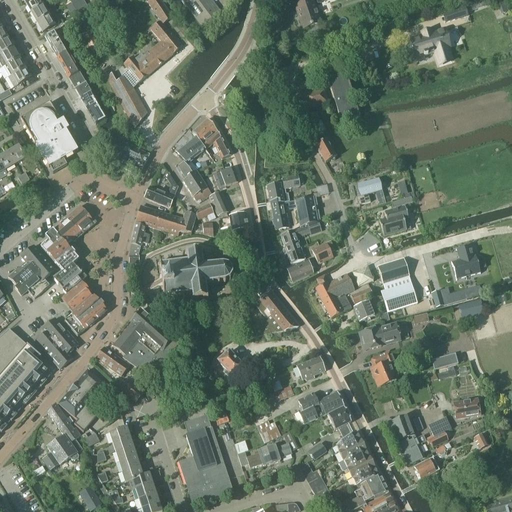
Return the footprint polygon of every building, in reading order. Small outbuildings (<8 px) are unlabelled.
[(31,0),(25,4),(30,14),(43,7),(39,1),(41,0),(31,0)] [(82,0),(72,6),(75,11),(85,5),(82,0)] [(132,89),(181,48),(163,25),(171,17),(160,0),(145,0),(159,22),(151,30),(161,43),(150,52),(147,48),(143,50),(147,55),(143,58),(141,55),(135,60),(133,58),(123,65),(127,70),(120,76),(122,78),(116,82),(111,73),(105,77),(134,129),(146,114),(132,89)] [(182,0),(181,1),(184,6),(195,21),(205,14),(201,9),(211,2),(210,0),(182,0)] [(303,31),(319,25),(311,1),(295,6),(303,31)] [(205,14),(195,21),(202,31),(203,30),(222,16),(211,2),(201,9),(205,14)] [(85,5),(75,11),(78,16),(88,10),(85,5)] [(43,7),(30,14),(36,24),(48,17),(43,7)] [(466,8),(454,12),(456,20),(468,16),(466,8)] [(456,20),(454,12),(442,16),(444,23),(456,20)] [(48,17),(36,24),(42,35),(55,27),(59,25),(53,15),(49,18),(48,17)] [(420,39),(410,42),(415,59),(423,57),(423,58),(427,57),(427,56),(434,53),(436,61),(449,57),(447,49),(449,49),(443,31),(433,35),(432,32),(419,36),(420,39)] [(57,59),(68,53),(58,36),(56,32),(44,39),(51,50),(51,49),(57,59)] [(90,33),(83,37),(92,56),(100,52),(90,33)] [(7,40),(0,44),(0,57),(13,50),(7,40)] [(6,67),(19,59),(13,50),(0,57),(6,67)] [(69,80),(80,73),(68,53),(57,59),(60,64),(59,64),(65,75),(66,75),(69,80)] [(6,67),(2,69),(8,79),(12,77),(24,69),(19,60),(6,67)] [(12,77),(8,79),(14,89),(18,87),(30,80),(24,69),(12,77)] [(80,101),(91,94),(80,73),(69,80),(75,90),(74,90),(80,101)] [(341,124),(359,118),(345,74),(327,80),(341,124)] [(310,82),(299,85),(300,90),(312,86),(310,82)] [(308,110),(327,104),(323,91),(304,97),(308,110)] [(0,95),(0,103),(11,97),(8,92),(0,96),(0,95)] [(95,127),(106,120),(91,94),(80,101),(81,101),(90,116),(89,116),(95,127)] [(49,106),(21,122),(27,133),(28,132),(53,175),(66,167),(63,161),(69,157),(72,146),(65,134),(68,132),(66,127),(63,122),(59,124),(55,117),(49,106)] [(327,109),(319,111),(322,121),(330,119),(327,109)] [(312,122),(304,127),(312,141),(315,147),(325,164),(336,158),(326,141),(322,135),(321,136),(315,124),(319,122),(317,114),(310,116),(312,122)] [(207,120),(192,134),(195,138),(205,151),(212,146),(213,148),(215,147),(222,161),(230,156),(221,139),(207,120)] [(180,148),(174,153),(184,163),(177,169),(184,180),(182,181),(196,203),(199,204),(209,198),(208,198),(213,196),(196,171),(198,170),(192,163),(193,162),(192,161),(205,151),(195,138),(182,149),(180,148)] [(114,139),(104,160),(117,166),(127,145),(114,139)] [(127,145),(117,166),(138,177),(148,156),(127,145)] [(8,154),(15,167),(24,162),(26,164),(31,161),(25,151),(21,154),(18,148),(8,154)] [(8,154),(0,158),(0,164),(5,173),(15,167),(8,154)] [(219,190),(238,183),(232,170),(214,176),(219,190)] [(149,188),(145,199),(169,209),(174,198),(178,189),(169,175),(166,181),(170,188),(168,193),(170,194),(169,196),(149,188)] [(280,185),(267,188),(270,202),(278,201),(278,205),(284,204),(289,203),(288,197),(286,197),(285,190),(299,187),(299,186),(298,177),(297,176),(282,179),(283,186),(280,187),(280,185)] [(378,181),(352,188),(355,199),(356,202),(353,203),(352,209),(356,209),(361,208),(360,206),(369,204),(367,196),(381,192),(378,181)] [(226,197),(204,205),(206,210),(211,209),(214,216),(231,210),(226,197)] [(278,201),(270,202),(273,219),(272,219),(274,226),(275,231),(289,228),(285,208),(295,206),(300,229),(307,227),(317,223),(312,198),(289,203),(284,204),(278,205),(278,201)] [(404,201),(391,204),(393,209),(412,204),(411,199),(404,201)] [(140,207),(136,225),(146,228),(154,230),(159,231),(158,232),(178,238),(179,234),(191,234),(196,218),(185,214),(183,220),(140,207)] [(81,208),(66,220),(79,235),(93,223),(90,220),(81,208)] [(386,221),(379,222),(383,238),(411,231),(405,208),(384,214),(386,221)] [(236,240),(235,232),(247,230),(245,215),(229,217),(231,229),(220,231),(221,240),(226,240),(226,242),(236,240)] [(66,220),(53,232),(66,247),(72,241),(73,241),(79,235),(66,220)] [(317,223),(307,227),(309,234),(309,235),(320,231),(317,223)] [(130,244),(130,245),(141,247),(142,243),(147,245),(149,236),(144,234),(146,228),(136,225),(130,244)] [(212,225),(202,226),(203,237),(213,240),(212,225)] [(300,229),(281,236),(287,255),(300,251),(299,249),(296,239),(309,234),(307,227),(300,229)] [(49,243),(42,250),(63,274),(73,266),(79,261),(66,247),(53,232),(45,239),(49,243)] [(331,243),(311,252),(318,267),(333,260),(329,252),(334,250),(331,243)] [(129,254),(129,256),(139,256),(141,247),(130,245),(129,254)] [(471,248),(470,247),(455,251),(456,252),(459,262),(451,264),(452,269),(454,277),(456,282),(456,281),(479,275),(480,275),(478,270),(485,269),(483,260),(476,262),(475,257),(473,257),(471,248)] [(34,301),(49,288),(44,281),(54,272),(34,248),(21,260),(25,265),(8,280),(16,289),(14,290),(21,298),(27,293),(34,301)] [(300,251),(287,255),(291,265),(303,261),(302,258),(305,257),(303,252),(302,248),(299,249),(300,251)] [(186,259),(159,263),(164,297),(191,293),(192,300),(207,298),(205,284),(222,281),(229,279),(232,274),(231,268),(227,264),(220,263),(203,264),(201,250),(186,252),(186,259)] [(129,256),(129,264),(139,264),(139,256),(129,256)] [(292,282),(312,274),(307,260),(286,269),(292,282)] [(403,260),(377,268),(382,285),(408,277),(403,260)] [(63,274),(54,282),(66,296),(82,283),(83,281),(80,277),(82,276),(73,266),(63,274)] [(330,283),(326,276),(316,281),(319,288),(315,291),(330,320),(351,309),(344,296),(354,291),(345,275),(330,283)] [(384,292),(380,293),(386,314),(416,305),(408,277),(382,285),(384,292)] [(66,296),(61,301),(73,315),(94,297),(92,296),(82,283),(66,296)] [(369,299),(372,298),(372,296),(369,289),(350,297),(354,305),(369,299)] [(448,290),(431,295),(435,310),(463,302),(460,293),(449,296),(448,290)] [(257,338),(277,333),(298,328),(270,293),(255,305),(268,321),(252,327),(257,338)] [(73,315),(64,323),(77,338),(107,312),(94,297),(73,315)] [(359,323),(374,317),(368,302),(352,308),(359,323)] [(470,304),(458,307),(462,320),(466,319),(482,314),(479,304),(479,302),(478,302),(473,303),(470,304)] [(113,347),(113,348),(126,358),(124,360),(123,361),(151,381),(155,384),(178,344),(154,323),(141,311),(130,324),(131,325),(113,347)] [(386,314),(379,316),(381,323),(389,322),(387,315),(386,315),(386,314)] [(59,371),(73,360),(68,355),(77,347),(55,321),(42,332),(45,336),(35,344),(59,371)] [(379,329),(360,334),(362,342),(364,341),(367,351),(381,347),(380,346),(409,339),(405,323),(379,330),(379,329)] [(247,341),(255,338),(249,325),(242,328),(247,341)] [(0,433),(1,434),(7,428),(6,427),(10,422),(11,423),(17,416),(16,416),(25,406),(36,394),(36,393),(40,388),(40,389),(46,382),(45,382),(50,377),(46,374),(47,373),(25,354),(28,349),(8,332),(0,338),(0,433)] [(103,349),(95,360),(106,368),(110,363),(109,362),(111,360),(112,361),(115,357),(103,349)] [(233,379),(244,369),(229,353),(218,362),(226,371),(225,373),(230,379),(232,377),(233,379)] [(389,353),(371,360),(374,369),(372,370),(376,381),(375,384),(377,389),(395,382),(388,364),(393,362),(389,353)] [(454,355),(443,359),(445,368),(446,368),(457,365),(454,355)] [(110,363),(106,368),(121,378),(129,367),(115,357),(112,361),(111,360),(109,362),(110,363)] [(302,381),(324,372),(319,358),(296,367),(302,381)] [(446,368),(443,359),(432,361),(434,371),(446,368)] [(454,371),(437,376),(439,382),(455,377),(454,371)] [(87,372),(58,406),(77,422),(74,426),(83,434),(96,418),(85,408),(103,386),(87,372)] [(151,381),(145,389),(150,392),(155,384),(151,381)] [(120,391),(119,391),(121,392),(135,404),(143,394),(127,382),(120,391)] [(279,384),(271,387),(274,394),(282,391),(279,384)] [(290,388),(285,390),(288,398),(294,396),(290,388)] [(314,395),(298,403),(302,411),(298,414),(304,427),(343,407),(337,393),(319,402),(320,404),(319,405),(314,395)] [(455,420),(479,416),(476,401),(453,405),(455,420)] [(51,455),(42,462),(50,473),(59,467),(70,460),(72,463),(74,464),(78,461),(78,459),(76,456),(82,452),(75,441),(80,438),(75,430),(73,432),(55,406),(48,415),(64,438),(47,449),(51,455)] [(343,408),(328,416),(334,430),(337,429),(343,441),(350,435),(345,425),(350,423),(343,408)] [(225,414),(214,418),(216,422),(227,419),(225,414)] [(494,414),(492,421),(499,423),(501,423),(503,418),(501,416),(494,414)] [(211,428),(207,417),(184,424),(187,436),(186,436),(193,458),(178,463),(187,488),(192,507),(233,494),(231,488),(212,428),(211,428)] [(406,418),(389,424),(392,433),(409,426),(406,418)] [(216,422),(215,422),(217,427),(228,423),(227,419),(216,422)] [(433,438),(444,433),(450,430),(445,419),(428,427),(431,433),(433,438)] [(270,425),(268,421),(256,427),(264,444),(281,437),(274,423),(270,425)] [(419,423),(413,425),(416,433),(422,431),(419,423)] [(409,426),(392,433),(396,443),(404,440),(405,442),(408,441),(409,443),(416,440),(414,436),(413,436),(409,426)] [(112,444),(134,437),(133,436),(129,438),(128,432),(132,431),(130,427),(109,434),(112,444)] [(290,432),(283,436),(288,447),(290,446),(292,452),(298,449),(290,432)] [(343,441),(335,447),(338,453),(361,442),(360,442),(355,432),(350,435),(343,441)] [(432,437),(425,440),(427,446),(428,445),(429,445),(431,450),(448,442),(444,434),(433,439),(432,437)] [(95,435),(84,442),(89,449),(99,443),(95,435)] [(480,436),(473,440),(479,452),(486,448),(480,436)] [(115,454),(133,448),(131,442),(135,441),(134,437),(112,444),(115,454)] [(405,442),(397,445),(402,456),(419,448),(422,447),(421,445),(425,443),(422,437),(416,440),(409,443),(408,441),(405,442)] [(338,453),(342,462),(343,462),(365,450),(361,442),(338,453)] [(321,445),(308,454),(315,462),(327,454),(327,453),(321,445)] [(276,447),(267,450),(272,465),(281,463),(280,460),(293,456),(292,452),(290,446),(288,447),(277,450),(276,447)] [(118,463),(140,456),(139,452),(134,453),(133,448),(115,454),(118,463)] [(419,448),(402,456),(407,468),(424,459),(419,448)] [(272,465),(267,450),(259,452),(260,455),(247,460),(250,469),(263,465),(264,468),(272,465)] [(365,450),(343,462),(347,470),(347,471),(370,459),(369,459),(365,451),(365,450)] [(444,451),(436,455),(438,458),(441,459),(445,457),(446,454),(445,452),(444,451)] [(241,467),(248,464),(244,452),(237,455),(241,467)] [(122,473),(139,467),(137,461),(141,460),(140,456),(118,463),(122,473)] [(104,457),(97,460),(98,466),(106,463),(104,457)] [(347,471),(345,472),(346,476),(349,474),(351,479),(352,479),(374,468),(370,459),(347,471),(347,470),(347,471)] [(438,471),(432,459),(428,461),(428,460),(414,468),(421,480),(435,473),(435,472),(438,471)] [(306,464),(298,469),(302,475),(305,480),(308,485),(319,478),(316,473),(312,475),(310,470),(306,464)] [(125,483),(153,474),(151,469),(141,472),(139,467),(122,473),(125,483)] [(374,468),(352,479),(356,487),(378,476),(373,468),(374,468)] [(151,479),(154,478),(153,474),(125,483),(127,483),(131,493),(136,491),(136,490),(142,488),(153,485),(151,479)] [(386,488),(384,484),(380,476),(360,486),(361,488),(362,491),(354,494),(357,501),(349,505),(348,503),(333,511),(330,505),(322,509),(323,511),(354,511),(365,506),(364,504),(388,493),(388,492),(386,488)] [(319,478),(308,485),(311,490),(322,484),(319,478)] [(322,484),(311,490),(314,496),(325,489),(322,484)] [(159,493),(161,497),(162,497),(159,488),(155,490),(153,485),(142,488),(136,490),(136,491),(139,500),(159,493)] [(80,495),(89,511),(91,511),(100,507),(90,489),(80,495)] [(325,489),(314,496),(317,501),(328,494),(325,489)] [(108,493),(107,494),(111,499),(118,496),(116,491),(108,493)] [(157,498),(161,497),(159,493),(139,500),(142,510),(159,504),(157,498)] [(328,494),(317,501),(320,507),(332,500),(328,494)] [(372,504),(362,510),(363,511),(375,511),(376,511),(393,502),(389,495),(372,504)] [(118,496),(111,499),(116,506),(117,506),(122,504),(121,500),(119,500),(118,496)] [(511,511),(511,500),(484,509),(485,511),(511,511)] [(398,511),(393,502),(376,511),(398,511)]
